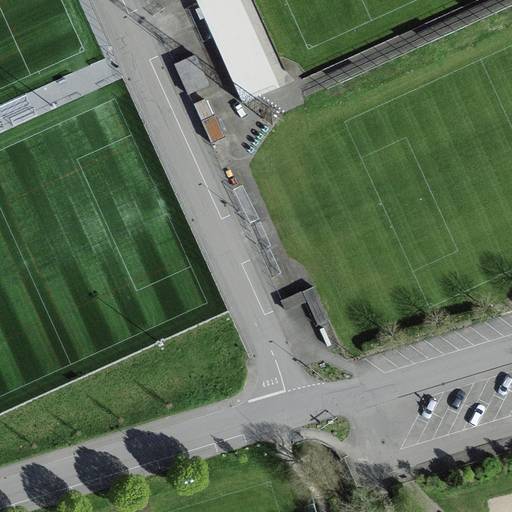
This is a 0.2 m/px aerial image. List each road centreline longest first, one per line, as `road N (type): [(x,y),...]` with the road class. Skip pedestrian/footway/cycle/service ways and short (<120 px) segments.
road 1 (residential): [(112,0),(298,411)]
road 2 (residential): [(298,411),(0,497)]
road 3 (residential): [(511,347),(298,411)]
road 4 (track): [(343,397),(388,511)]
